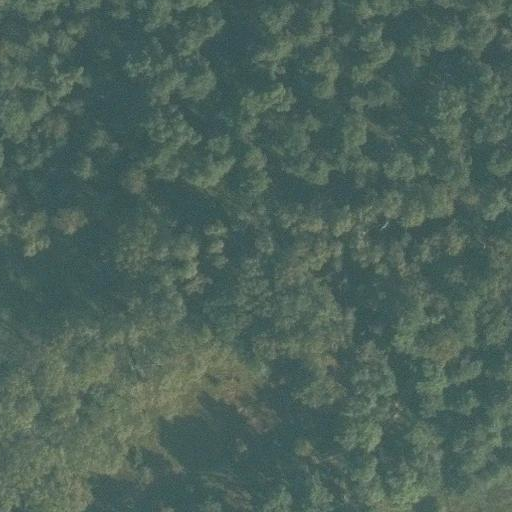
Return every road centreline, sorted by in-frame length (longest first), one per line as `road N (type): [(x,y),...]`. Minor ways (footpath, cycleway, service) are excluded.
road 1 (track): [(107,511),(137,489),(185,472),(255,479),(322,455),(383,418),(453,333),(511,303)]
road 2 (track): [(411,81),(511,164)]
